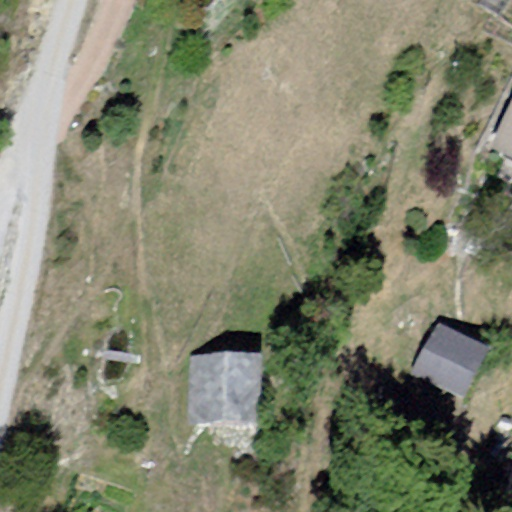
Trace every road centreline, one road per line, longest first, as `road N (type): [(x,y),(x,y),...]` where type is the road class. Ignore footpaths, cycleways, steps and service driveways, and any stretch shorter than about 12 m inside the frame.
road 1 (residential): [(0,474),(77,0)]
road 2 (track): [(0,226),(67,52)]
